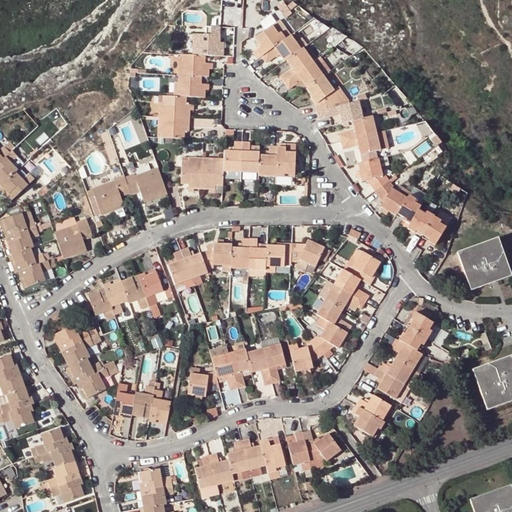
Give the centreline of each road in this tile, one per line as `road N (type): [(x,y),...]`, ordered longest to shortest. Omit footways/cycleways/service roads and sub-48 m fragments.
road 1 (residential): [(360,214),(213,216),(108,260),(19,320)]
road 2 (residential): [(100,457),(168,447),(253,411),(322,404)]
road 3 (residential): [(100,457),(19,320)]
road 4 (residential): [(322,404),(408,277)]
